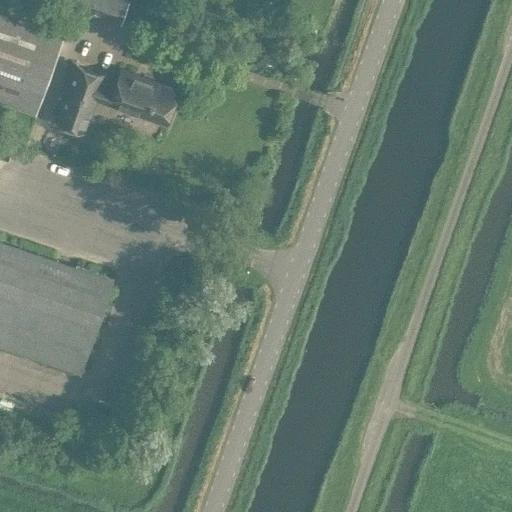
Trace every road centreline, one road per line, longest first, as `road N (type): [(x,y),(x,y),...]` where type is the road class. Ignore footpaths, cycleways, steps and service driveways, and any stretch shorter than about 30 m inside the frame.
road 1 (tertiary): [(214,511),(391,0)]
road 2 (unclassified): [(349,511),(511,46)]
